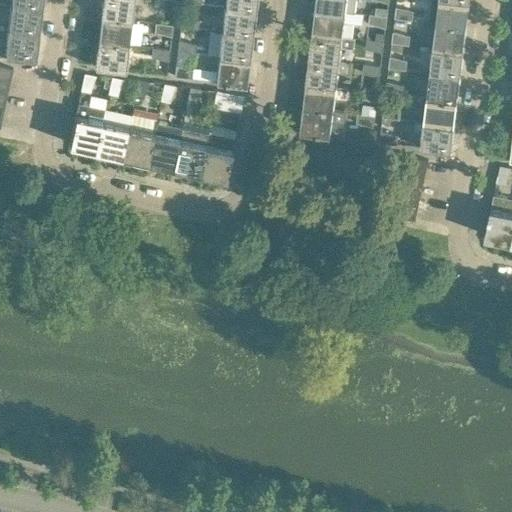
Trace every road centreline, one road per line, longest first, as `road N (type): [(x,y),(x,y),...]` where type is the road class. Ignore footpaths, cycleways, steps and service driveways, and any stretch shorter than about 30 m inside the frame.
road 1 (unclassified): [(58,0),(43,158),(59,180),(212,213),(239,188),(275,0)]
road 2 (unclassified): [(487,0),(458,231),(462,256),(511,276)]
